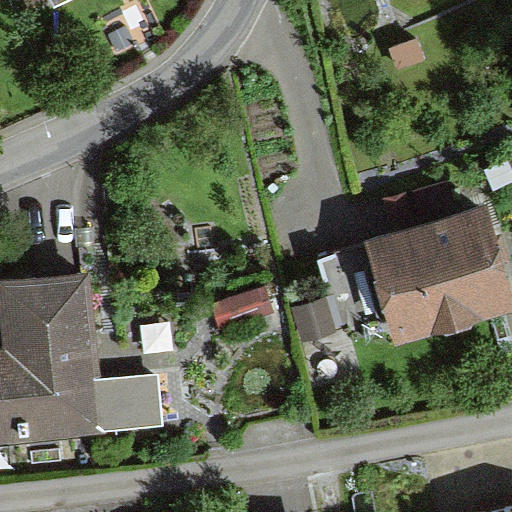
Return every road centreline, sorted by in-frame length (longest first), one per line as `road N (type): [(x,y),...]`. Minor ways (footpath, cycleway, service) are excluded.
road 1 (residential): [(0,500),(304,470),(511,430)]
road 2 (unclassified): [(0,177),(129,125),(207,70),(255,0)]
